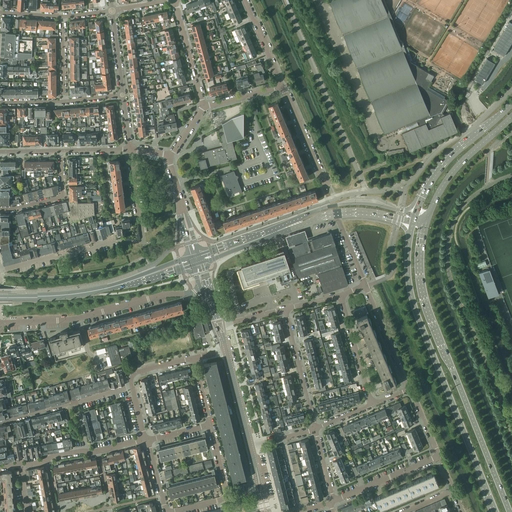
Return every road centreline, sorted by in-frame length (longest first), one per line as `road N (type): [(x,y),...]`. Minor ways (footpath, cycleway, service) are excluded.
road 1 (secondary): [(509,511),(423,292),(426,223)]
road 2 (secondary): [(411,224),(412,302),(495,511)]
road 3 (residential): [(0,323),(66,320),(206,289)]
road 4 (tertiary): [(0,297),(110,288),(197,261)]
road 5 (secondary): [(511,103),(447,159),(414,215)]
road 6 (residential): [(0,421),(134,386)]
road 7 (secondary): [(426,223),(459,164),(511,116)]
road 8 (tertiary): [(414,215),(339,204),(291,225)]
road 9 (residential): [(314,428),(286,308)]
